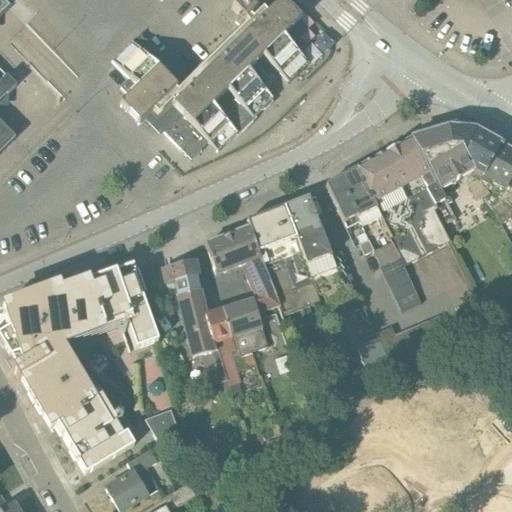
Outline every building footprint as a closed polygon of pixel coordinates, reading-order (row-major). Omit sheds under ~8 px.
[(0,0),(0,155),(15,141),(0,126),(0,103),(15,89),(0,72),(0,16),(9,8),(0,0)] [(138,127),(148,118),(164,133),(163,134),(190,163),(217,137),(226,146),(272,101),(263,91),(270,83),(254,67),(258,63),(262,59),(279,76),(299,57),(298,57),(306,49),(298,41),(308,32),(281,3),(263,20),(243,0),(240,0),(231,9),(240,18),(235,23),(240,27),(236,31),(243,38),(238,44),(227,55),(190,91),(189,90),(182,97),(149,64),(158,55),(140,36),(111,64),(128,82),(120,90),(128,99),(119,107),(138,127)] [(447,131),(411,142),(435,186),(425,191),(436,212),(433,213),(441,229),(455,222),(447,205),(451,203),(444,190),(472,175),(473,174),(447,131)] [(447,131),(473,174),(472,175),(480,180),(481,180),(500,148),(478,136),(468,133),(447,131)] [(411,142),(356,172),(381,220),(391,240),(390,241),(391,244),(399,259),(399,261),(404,269),(449,245),(440,229),(433,213),(436,212),(425,191),(435,186),(411,142)] [(481,180),(480,180),(479,184),(487,198),(483,201),(491,210),(501,227),(511,220),(511,217),(511,154),(500,148),(481,180)] [(356,172),(338,181),(358,221),(376,212),(356,172)] [(338,181),(325,189),(334,206),(344,224),(343,224),(346,231),(359,225),(360,224),(358,221),(338,181)] [(308,200),(283,209),(305,268),(310,281),(318,298),(322,296),(328,312),(357,302),(347,273),(340,254),(329,258),(308,200)] [(246,224),(248,230),(262,270),(263,271),(279,309),(283,318),(320,303),(318,298),(310,281),(305,268),(283,209),(246,224)] [(279,309),(263,271),(262,270),(248,230),(204,248),(215,277),(241,268),(256,302),(253,303),(257,316),(279,309)] [(363,258),(373,253),(369,242),(358,247),(363,258)] [(391,244),(373,253),(380,268),(398,260),(399,259),(391,244)] [(381,269),(379,270),(384,280),(404,271),(404,269),(399,261),(381,269)] [(404,271),(384,280),(389,292),(410,282),(404,271)] [(85,477),(134,448),(126,434),(122,437),(115,425),(116,424),(96,394),(92,397),(64,349),(126,326),(135,351),(158,343),(141,296),(144,295),(143,291),(136,273),(117,280),(115,274),(60,294),(58,288),(1,309),(3,314),(0,316),(0,344),(3,350),(14,345),(21,365),(11,371),(17,382),(20,380),(50,431),(55,428),(85,477)] [(169,300),(176,298),(200,293),(197,280),(166,287),(169,300)] [(410,282),(389,292),(395,303),(415,294),(410,282)] [(210,389),(226,384),(205,318),(200,293),(176,298),(192,360),(201,358),(210,389)] [(415,294),(395,303),(400,316),(421,306),(415,294)] [(251,354),(267,349),(257,316),(253,303),(220,313),(230,342),(234,341),(237,352),(240,359),(241,361),(252,357),(251,354)] [(231,354),(237,352),(234,341),(230,342),(220,313),(205,318),(226,384),(227,383),(228,389),(240,385),(231,354)] [(440,319),(428,323),(437,345),(448,340),(440,319)] [(428,323),(417,328),(426,349),(437,345),(428,323)] [(417,328),(406,332),(414,354),(426,349),(417,328)] [(391,329),(375,336),(387,365),(403,359),(394,337),(391,329)] [(406,332),(394,337),(403,359),(414,354),(406,332)] [(256,368),(252,357),(241,361),(244,372),(256,368)] [(143,421),(155,443),(176,431),(169,412),(143,421)] [(303,434),(290,439),(293,451),(307,446),(303,434)] [(267,453),(271,460),(283,456),(278,440),(265,444),(267,453)] [(116,511),(124,511),(136,505),(158,491),(147,471),(157,465),(150,452),(126,466),(132,476),(105,492),(116,511)] [(271,462),(271,460),(267,453),(255,456),(256,465),(271,462)] [(232,460),(236,474),(251,470),(247,455),(232,460)] [(194,481),(163,500),(170,511),(172,511),(201,494),(194,481)] [(0,501),(0,511),(15,511),(12,507),(6,511),(0,501)]
